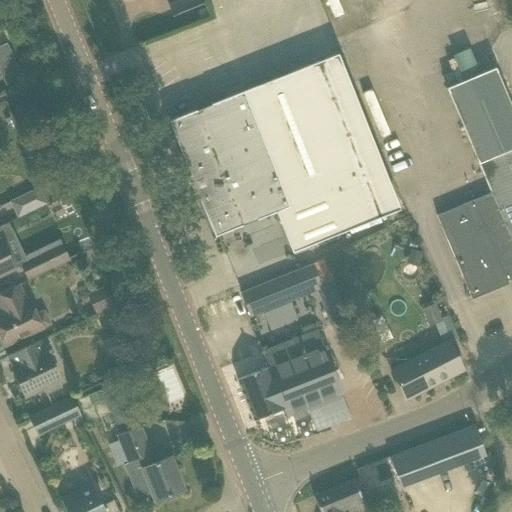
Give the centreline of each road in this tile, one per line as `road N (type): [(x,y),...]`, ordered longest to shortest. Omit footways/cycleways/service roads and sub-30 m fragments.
road 1 (tertiary): [(250,486),(54,0)]
road 2 (unclassified): [(250,486),(481,392),(511,370)]
